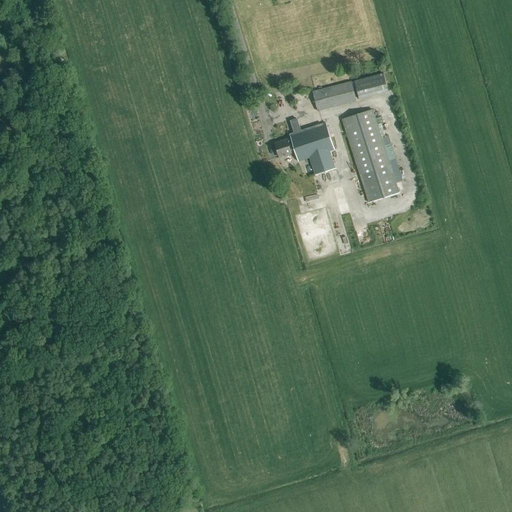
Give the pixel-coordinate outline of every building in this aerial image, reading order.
[(389,93),(384,74),(354,82),(359,101),(389,93)] [(317,112),(356,102),(351,83),(312,93),(317,112)] [(368,204),(399,194),(372,111),(342,121),(368,204)] [(301,131),(298,121),(291,124),(294,134),(290,135),(291,138),(274,144),(279,158),(295,153),(298,162),(310,158),(315,176),(335,169),(329,152),(333,151),(325,123),(301,131)] [(392,228),(384,231),(387,243),(396,240),(392,228)]
